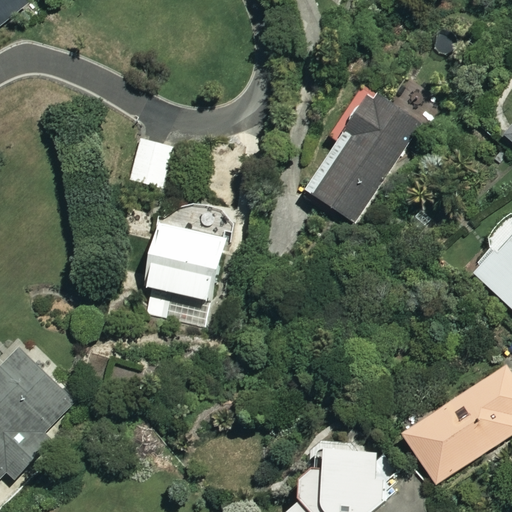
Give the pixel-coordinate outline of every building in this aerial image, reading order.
[(0,0),(0,32),(35,6),(30,0),(0,0)] [(424,126),(381,98),(316,196),(358,224),(424,126)] [(180,151),(145,140),(132,180),(167,192),(180,151)] [(309,217),(289,203),(267,235),(287,249),(309,217)] [(228,241),(162,226),(147,289),(213,305),(228,241)] [(511,253),(485,280),(511,307),(511,253)] [(0,486),(14,472),(22,480),(59,442),(51,434),(80,404),(28,353),(10,371),(0,362),(0,486)] [(511,376),(412,438),(443,489),(511,446),(511,376)] [(305,511),(385,511),(399,499),(390,462),(343,457),(339,480),(328,476),(314,489),(310,507),(305,511)]
